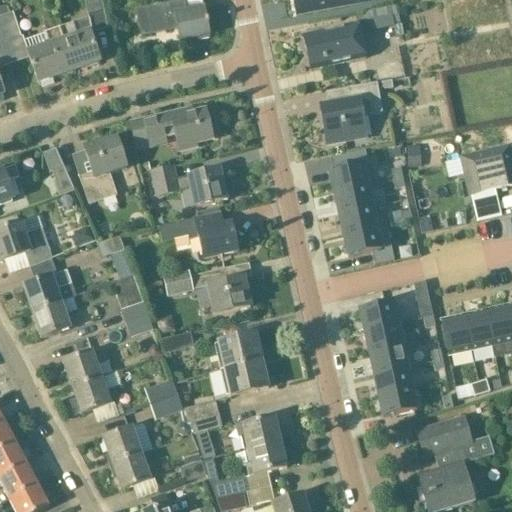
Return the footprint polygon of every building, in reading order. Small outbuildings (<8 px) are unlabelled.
[(84,0),(87,16),(104,12),(101,0),(84,0)] [(292,0),(294,11),(343,2),(342,0),(292,0)] [(141,39),(176,31),(179,43),(209,37),(203,10),(186,14),(183,1),(135,11),(141,39)] [(397,6),(365,13),(369,34),(393,29),(395,39),(403,37),(397,6)] [(0,27),(6,43),(21,38),(13,14),(0,18),(0,27)] [(88,19),(60,28),(70,59),(61,62),(65,76),(100,64),(89,34),(92,34),(88,19)] [(357,26),(302,38),(309,73),(365,61),(357,26)] [(37,86),(65,76),(61,62),(70,59),(60,28),(44,33),(47,43),(44,44),(45,48),(26,54),(37,86)] [(326,94),(328,106),(319,107),(326,147),(366,141),(362,118),(382,114),(377,85),(326,94)] [(182,113),(130,125),(136,152),(165,145),(161,131),(172,128),(178,153),(197,149),(196,145),(212,141),(205,112),(183,117),(182,113)] [(117,197),(110,176),(126,171),(116,140),(83,150),(91,174),(79,178),(88,207),(117,197)] [(511,158),(509,147),(458,159),(468,200),(511,189),(511,158)] [(362,166),(327,174),(331,197),(367,189),(362,166)] [(15,168),(3,172),(0,173),(0,205),(13,201),(7,183),(19,179),(15,168)] [(180,193),(189,191),(194,210),(227,202),(219,171),(177,181),(174,168),(150,173),(156,201),(181,195),(180,193)] [(74,193),(64,170),(53,174),(60,198),(74,193)] [(389,174),(391,183),(401,181),(399,171),(389,174)] [(401,181),(391,183),(393,193),(403,191),(401,181)] [(336,218),(372,210),(367,189),(331,197),(336,218)] [(372,210),(336,218),(341,239),(343,239),(376,231),(372,210)] [(399,216),(401,226),(411,223),(408,213),(399,216)] [(189,242),(198,240),(203,261),(237,254),(231,226),(222,228),(219,216),(194,222),(159,229),(162,244),(188,238),(189,242)] [(0,263),(25,255),(30,270),(53,262),(42,231),(25,237),(21,225),(0,231),(0,263)] [(376,231),(343,239),(348,261),(373,255),(375,267),(395,263),(392,251),(383,253),(378,230),(376,231)] [(124,252),(119,238),(97,246),(102,260),(124,252)] [(250,309),(243,280),(251,278),(248,266),(190,278),(189,272),(162,278),(167,299),(194,293),(194,291),(206,288),(213,318),(250,309)] [(71,286),(56,291),(52,278),(22,289),(31,314),(61,304),(76,299),(71,286)] [(142,303),(134,278),(120,283),(128,308),(142,303)] [(414,289),(418,309),(429,306),(425,287),(414,289)] [(61,304),(31,314),(40,341),(70,331),(61,304)] [(121,313),(126,325),(148,318),(144,305),(121,313)] [(511,339),(505,307),(483,312),(491,349),(492,348),(511,343),(511,339)] [(363,337),(366,337),(398,329),(393,308),(359,315),(363,337)] [(491,349),(483,312),(461,317),(470,353),(491,349)] [(448,358),(470,353),(461,317),(440,322),(448,358)] [(153,332),(148,318),(126,325),(131,340),(153,332)] [(432,321),(423,324),(425,333),(435,331),(432,321)] [(398,329),(366,337),(370,358),(404,350),(399,329),(398,329)] [(190,335),(159,342),(161,356),(193,349),(190,335)] [(212,374),(224,372),(262,363),(255,335),(217,344),(221,363),(211,366),(212,374)] [(404,350),(370,358),(375,379),(409,371),(404,350)] [(62,364),(71,391),(101,380),(92,354),(62,364)] [(432,366),(442,364),(440,354),(430,356),(432,366)] [(268,390),(262,363),(224,372),(230,399),(268,390)] [(444,373),(442,364),(432,366),(434,376),(444,373)] [(409,371),(375,379),(380,400),(413,392),(409,371)] [(117,374),(101,380),(71,391),(75,402),(69,404),(74,418),(80,416),(80,417),(110,407),(105,393),(122,387),(117,374)] [(172,382),(144,392),(150,407),(177,398),(172,382)] [(481,396),(489,394),(485,382),(478,384),(481,396)] [(474,399),(481,396),(478,384),(470,387),(474,399)] [(385,421),(418,414),(413,392),(380,400),(385,421)] [(183,414),(177,398),(150,407),(155,423),(183,414)] [(450,401),(440,403),(443,413),(452,410),(450,401)] [(184,410),(187,422),(218,415),(215,403),(184,410)] [(221,429),(218,415),(187,422),(188,425),(190,424),(193,436),(221,429)] [(433,458),(438,472),(416,478),(426,511),(451,511),(474,505),(462,466),(494,457),(488,438),(471,444),(463,419),(415,433),(423,461),(433,458)] [(243,440),(246,453),(280,445),(275,420),(235,429),(238,441),(243,440)] [(0,425),(0,452),(15,445),(4,424),(0,425)] [(102,440),(111,466),(141,456),(132,430),(102,440)] [(0,452),(0,479),(26,466),(15,445),(0,452)] [(280,445),(246,453),(249,467),(246,467),(248,479),(267,474),(286,470),(280,445)] [(150,482),(141,456),(111,466),(120,493),(150,482)] [(184,484),(207,477),(203,464),(180,471),(184,484)] [(0,479),(0,486),(8,502),(37,487),(26,466),(0,479)] [(246,477),(219,484),(210,485),(216,502),(245,496),(250,494),(246,479),(246,477)] [(42,511),(49,509),(37,487),(8,502),(13,511),(42,511)] [(245,496),(216,502),(219,511),(235,511),(248,509),(245,496)] [(271,507),(273,511),(307,511),(302,497),(271,507)]
